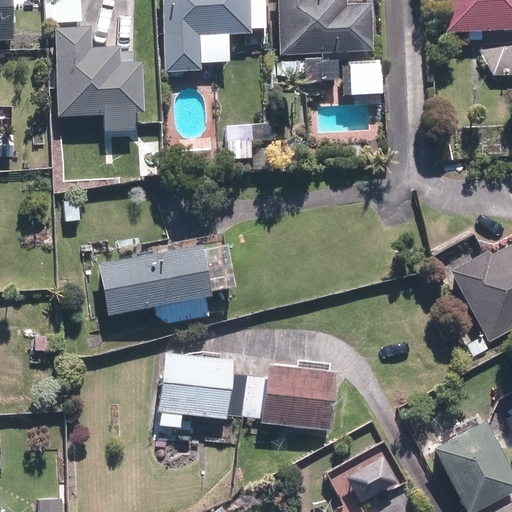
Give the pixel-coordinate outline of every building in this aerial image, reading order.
[(77,24),(75,0),(41,0),(43,25),(77,24)] [(163,0),(168,70),(204,68),(202,35),(251,33),(249,0),(163,0)] [(280,0),(283,55),(373,51),(371,5),(347,6),(346,0),(280,0)] [(511,0),(436,0),(438,36),(511,32),(511,0)] [(88,28),(56,31),(62,118),(106,115),(108,132),(138,130),(137,113),(144,112),(141,65),(119,66),(118,50),(90,52),(88,28)] [(511,50),(475,50),(474,74),(511,74),(511,50)] [(379,62),(347,64),(349,94),(380,92),(379,62)] [(331,63),(279,63),(279,80),(331,80),(331,63)] [(248,160),(245,126),(221,127),(224,162),(248,160)] [(0,134),(0,158),(8,159),(9,135),(0,134)] [(481,253),(444,273),(484,345),(511,329),(511,242),(484,258),(481,253)] [(191,248),(92,266),(101,319),(201,301),(191,248)] [(224,362),(156,355),(150,415),(176,417),(218,421),(224,362)] [(328,374),(258,366),(251,424),(321,433),(328,374)] [(149,427),(175,429),(176,417),(150,415),(149,427)] [(470,511),(511,490),(475,424),(425,450),(458,511),(470,511)] [(390,484),(375,458),(338,480),(353,505),(390,484)] [(56,511),(55,499),(34,501),(35,511),(56,511)] [(511,511),(511,499),(487,511),(511,511)]
